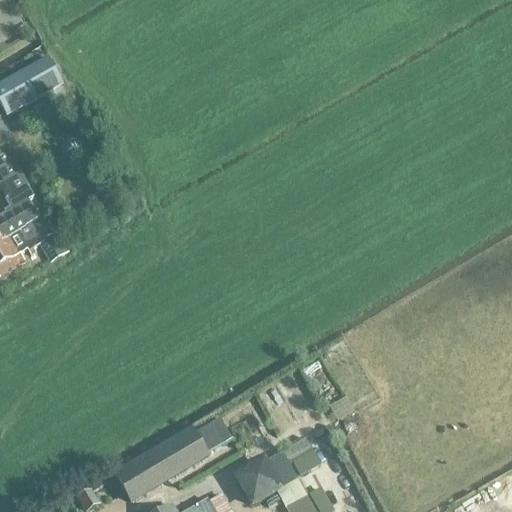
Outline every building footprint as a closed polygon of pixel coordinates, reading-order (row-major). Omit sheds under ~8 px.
[(16,77),(0,86),(0,110),(5,119),(31,104),(16,77)] [(70,99),(61,104),(69,117),(77,112),(70,99)] [(86,118),(80,121),(86,130),(91,127),(86,118)] [(67,142),(62,149),(63,158),(70,164),(79,162),(84,155),(83,146),(76,141),(67,142)] [(0,189),(8,202),(28,190),(5,151),(0,153),(0,175),(5,184),(0,186),(0,189)] [(0,247),(12,240),(46,219),(45,217),(39,220),(29,203),(35,200),(28,190),(8,202),(5,203),(9,211),(4,213),(5,216),(0,218),(0,247)] [(12,240),(0,247),(0,279),(26,265),(22,257),(27,253),(31,260),(37,256),(35,252),(40,249),(51,268),(69,256),(46,219),(12,240)] [(192,431),(115,477),(131,504),(208,458),(192,431)] [(265,462),(233,481),(251,511),(252,511),(278,497),(284,494),(282,491),(298,482),(283,456),(267,465),(265,462)] [(284,494),(278,497),(286,511),(307,499),(298,482),(282,491),(284,494)] [(92,492),(78,501),(84,511),(92,511),(101,507),(92,492)] [(175,511),(173,507),(165,511),(230,511),(222,497),(209,504),(208,502),(190,511),(175,511)] [(314,511),(307,499),(286,511),(314,511)]
